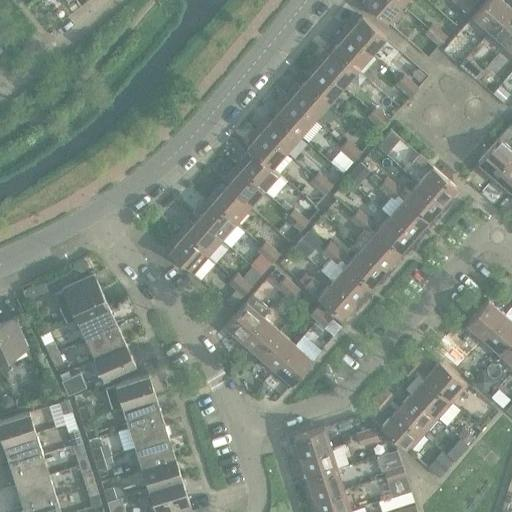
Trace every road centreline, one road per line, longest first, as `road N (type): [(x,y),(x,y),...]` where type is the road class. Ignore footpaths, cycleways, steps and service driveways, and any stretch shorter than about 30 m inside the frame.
road 1 (residential): [(238,428),(348,395),(485,232),(511,254)]
road 2 (tertiary): [(95,214),(192,139),(309,0)]
road 3 (residential): [(238,428),(200,348),(95,214)]
road 4 (residential): [(116,0),(0,93)]
